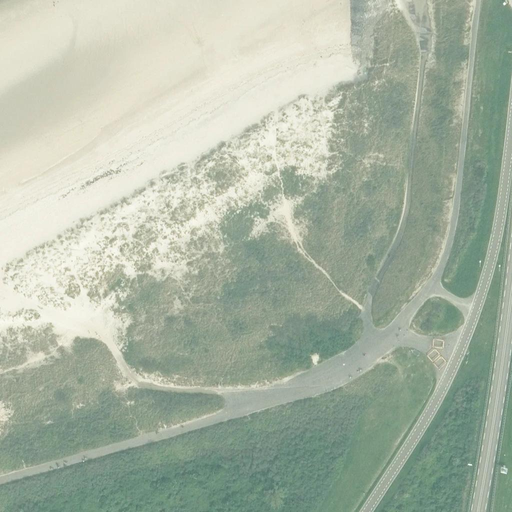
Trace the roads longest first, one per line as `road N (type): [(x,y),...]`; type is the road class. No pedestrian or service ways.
road 1 (unclassified): [(0,481),(311,386),(393,334)]
road 2 (primary): [(476,511),(511,272)]
road 3 (unclassified): [(475,309),(494,247),(511,124)]
road 4 (unclassified): [(367,511),(458,354)]
